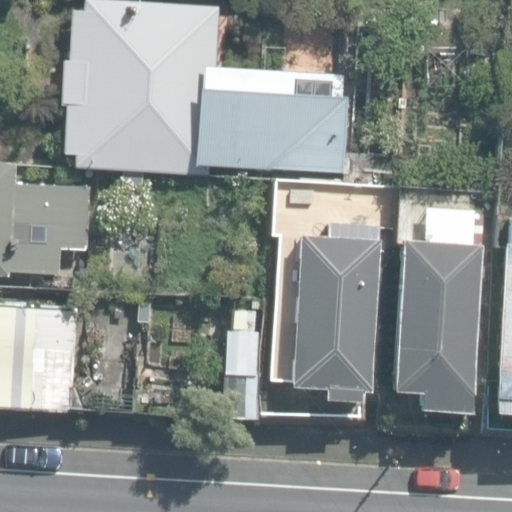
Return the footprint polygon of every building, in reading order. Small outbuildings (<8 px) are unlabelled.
[(213,70),(215,6),(81,1),(81,9),(69,8),(67,59),(59,59),(56,114),(63,114),(62,152),(72,153),(72,165),(341,175),(344,97),(342,97),(342,74),(213,70)] [(0,269),(4,270),(4,267),(55,269),(56,241),(82,242),(84,183),(37,181),(38,178),(9,177),(10,156),(0,155),(0,269)] [(468,410),(479,218),(467,217),(468,205),(426,203),(424,236),(398,234),(389,388),(418,390),(417,407),(468,410)] [(511,211),(507,212),(505,240),(501,240),(492,409),(511,409),(511,211)] [(323,394),(360,396),(361,386),(370,386),(377,233),(373,233),(374,219),(322,217),(321,232),(296,231),(289,382),(323,384),(323,394)] [(0,401),(68,404),(72,301),(0,297),(0,401)] [(229,306),(226,333),(252,336),(255,309),(229,306)] [(253,418),(256,376),(223,374),(220,416),(253,418)]
